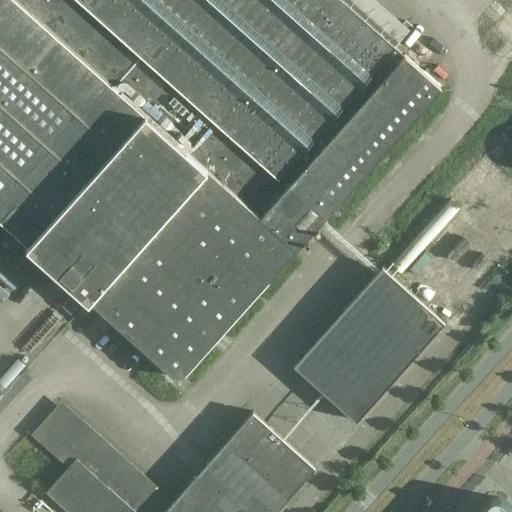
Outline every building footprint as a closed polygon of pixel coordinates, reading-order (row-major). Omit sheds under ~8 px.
[(440,85),(344,0),(0,0),(0,221),(72,286),(74,284),(179,378),(440,85)] [(497,151),(502,146),(498,142),(493,147),(497,151)] [(294,364),(328,395),(356,420),(444,320),(382,265),(294,364)] [(253,411),(174,499),(61,399),(30,433),(68,466),(46,491),(70,511),(273,511),(315,466),(253,411)] [(511,511),(511,507),(502,499),(497,496),(492,497),(488,499),(476,511),(511,511)]
